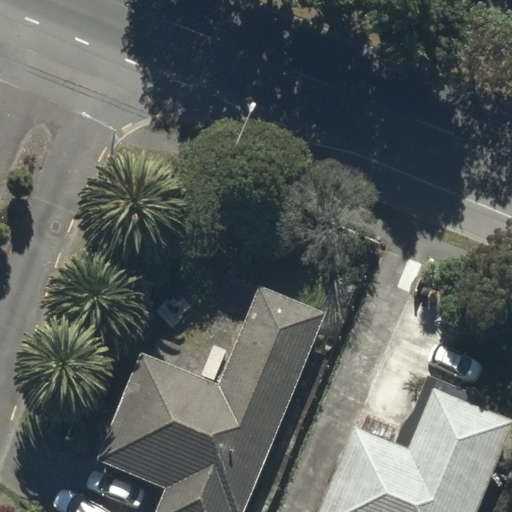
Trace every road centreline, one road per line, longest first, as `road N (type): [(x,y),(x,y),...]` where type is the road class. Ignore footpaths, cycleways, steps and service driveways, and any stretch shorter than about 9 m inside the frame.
road 1 (trunk): [(511,155),(119,0)]
road 2 (residential): [(93,0),(0,227)]
